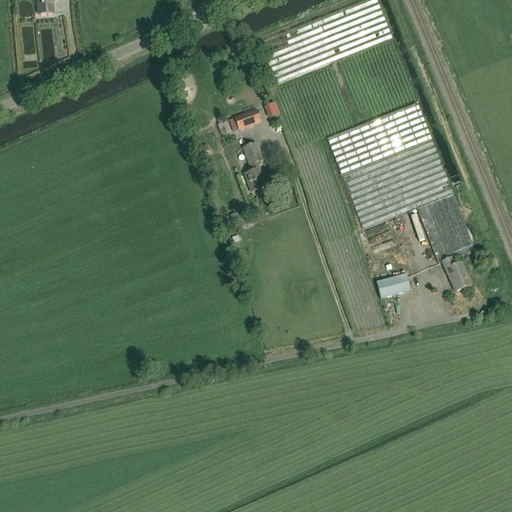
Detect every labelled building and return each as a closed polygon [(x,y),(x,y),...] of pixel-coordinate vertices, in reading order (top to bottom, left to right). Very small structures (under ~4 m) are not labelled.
[(52,0),(37,0),(39,16),(53,15),(52,0)] [(375,0),(370,0),(258,45),(274,87),(392,40),(375,0)] [(475,252),(473,246),(453,195),(417,104),(327,140),(363,230),(417,210),(438,264),(456,257),(457,259),(475,252)] [(256,111),(229,121),(233,133),(238,131),(239,132),(261,123),(256,111)] [(251,194),(265,189),(259,171),(260,171),(257,164),(262,162),(256,145),(244,149),(250,166),(251,166),(254,172),(245,175),(251,194)] [(376,249),(397,242),(395,236),(385,240),(383,233),(372,237),(376,249)] [(455,293),(471,286),(461,264),(454,267),(451,259),(442,264),(455,293)] [(380,300),(410,291),(406,275),(376,284),(380,300)]
